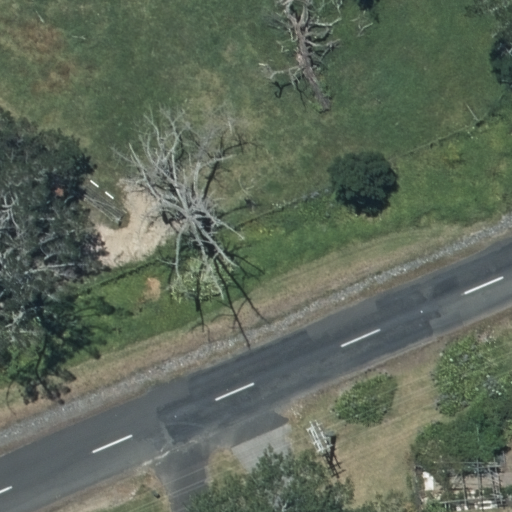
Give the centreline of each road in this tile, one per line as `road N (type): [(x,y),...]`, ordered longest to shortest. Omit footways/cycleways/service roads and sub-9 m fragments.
road 1 (unclassified): [(0,492),(511,270)]
road 2 (unknown): [(283,369),(323,511)]
